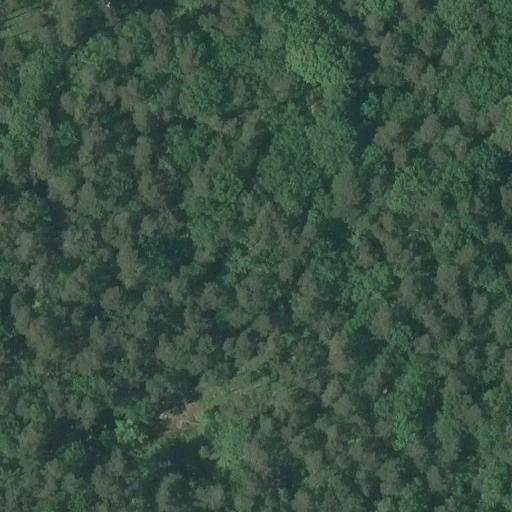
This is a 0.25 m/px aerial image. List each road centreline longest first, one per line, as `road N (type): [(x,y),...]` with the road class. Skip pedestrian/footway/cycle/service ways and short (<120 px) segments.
road 1 (track): [(444,438),(409,411),(373,363),(341,278),(315,180),(303,0)]
road 2 (track): [(358,511),(511,376)]
